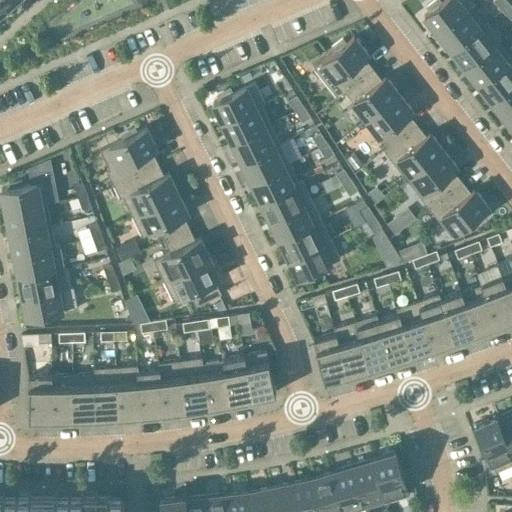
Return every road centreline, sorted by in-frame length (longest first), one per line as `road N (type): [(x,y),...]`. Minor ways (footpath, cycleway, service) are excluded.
road 1 (residential): [(152,64),(283,333),(303,412)]
road 2 (residential): [(0,441),(114,442),(303,412)]
road 3 (residential): [(366,0),(511,186)]
road 4 (residential): [(152,64),(0,132)]
road 5 (residential): [(152,64),(301,0)]
road 6 (residential): [(443,511),(444,489),(411,392)]
